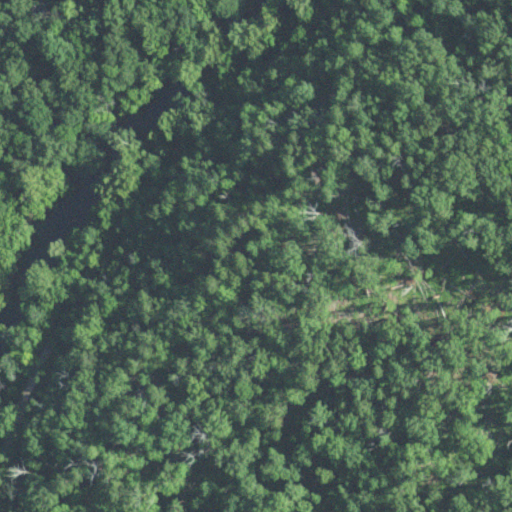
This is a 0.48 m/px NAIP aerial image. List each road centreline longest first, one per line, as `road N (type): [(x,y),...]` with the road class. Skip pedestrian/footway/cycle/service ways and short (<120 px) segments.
road 1 (track): [(354,0),(304,41),(96,261)]
road 2 (track): [(96,261),(23,511)]
